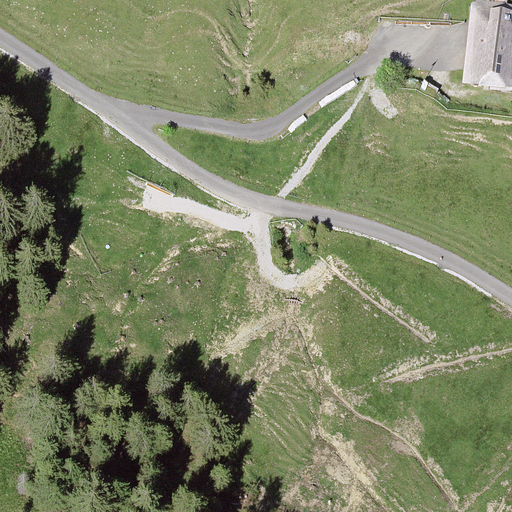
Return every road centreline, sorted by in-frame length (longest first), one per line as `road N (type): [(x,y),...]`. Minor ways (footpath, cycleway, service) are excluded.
road 1 (track): [(0,35),(206,177),(254,199),(398,235),(511,294)]
road 2 (track): [(107,106),(258,129),(388,50),(449,43)]
